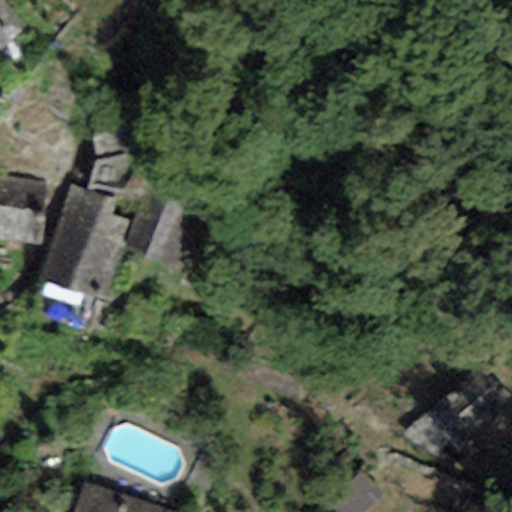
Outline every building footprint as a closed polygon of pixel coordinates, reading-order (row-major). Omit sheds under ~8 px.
[(0,0),(0,43),(24,26),(5,0),(0,0)] [(0,187),(0,243),(38,247),(44,193),(0,187)] [(130,210),(85,196),(57,285),(102,299),(130,210)] [(202,212),(161,199),(142,259),(184,272),(202,212)] [(177,511),(95,477),(80,511),(177,511)]
